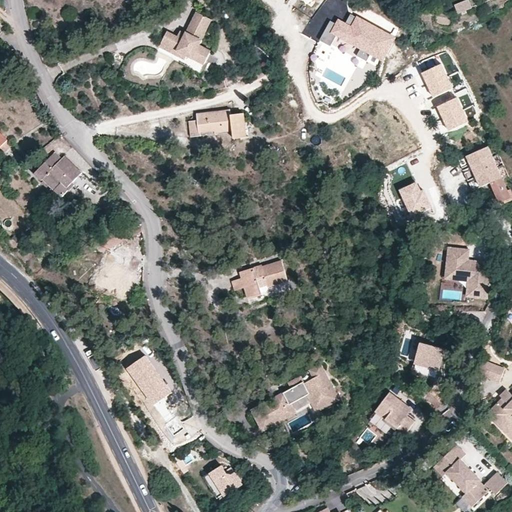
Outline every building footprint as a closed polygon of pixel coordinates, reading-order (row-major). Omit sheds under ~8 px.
[(458,12),(473,6),(470,0),(460,0),(454,3),(458,12)] [(201,45),(213,19),(199,12),(187,34),(184,39),(179,37),(168,31),(160,46),(177,55),(179,52),(188,56),(205,65),(212,51),(201,45)] [(398,35),(358,15),(353,25),(340,18),(337,23),(330,20),(319,41),(335,49),(341,37),(385,60),(398,35)] [(184,39),(187,34),(181,31),(179,37),(184,39)] [(439,64),(423,72),(434,96),(451,88),(439,64)] [(455,99),(439,107),(450,130),(466,122),(455,99)] [(233,131),(234,138),(247,137),(245,113),(231,115),(230,108),(197,113),(198,120),(189,122),(190,129),(190,137),(233,131)] [(8,139),(1,146),(5,151),(12,144),(8,139)] [(472,192),(482,187),(490,183),(499,203),(504,201),(505,203),(511,199),(511,192),(511,189),(507,191),(487,148),(457,161),(461,169),(469,165),(471,170),(463,174),(467,182),(475,178),(476,180),(468,184),(472,192)] [(45,162),(35,173),(42,180),(44,179),(63,196),(74,183),(73,181),(82,171),(64,156),(53,168),(45,162)] [(421,178),(400,187),(414,218),(435,209),(421,178)] [(487,297),(491,261),(468,259),(469,249),(449,247),(446,271),(462,273),(462,276),(469,276),(469,280),(467,295),(487,297)] [(124,279),(88,259),(80,275),(86,278),(82,285),(99,294),(98,297),(116,307),(119,303),(126,307),(135,289),(122,282),(124,279)] [(262,265),(240,272),(242,278),(231,281),(234,290),(244,287),(248,297),(262,293),(263,294),(270,291),(269,287),(288,280),(282,260),(263,266),(262,265)] [(469,276),(462,276),(462,273),(446,271),(446,277),(469,280),(469,276)] [(444,347),(422,341),(414,368),(436,375),(444,347)] [(175,397),(149,358),(130,371),(157,409),(175,397)] [(483,376),(489,362),(486,361),(481,375),(483,376)] [(483,376),(496,380),(502,383),(507,370),(508,369),(489,362),(483,376)] [(291,388),(251,410),(262,431),(272,426),(308,406),(312,414),(339,400),(320,365),(309,371),(313,377),(303,382),(300,377),(288,383),(291,388)] [(511,393),(509,390),(503,397),(505,399),(511,405),(507,409),(501,403),(491,413),(499,421),(497,423),(511,437),(511,393)] [(405,403),(393,393),(379,412),(408,434),(417,422),(410,416),(401,409),(405,403)] [(511,405),(505,399),(501,403),(507,409),(511,405)] [(415,410),(405,403),(401,409),(410,416),(415,410)] [(499,421),(491,413),(489,415),(497,423),(499,421)] [(224,460),(207,470),(225,497),(247,482),(238,469),(231,471),(224,460)] [(463,460),(447,475),(467,495),(465,497),(474,507),(491,491),(496,497),(509,484),(498,473),(486,484),(463,460)]
